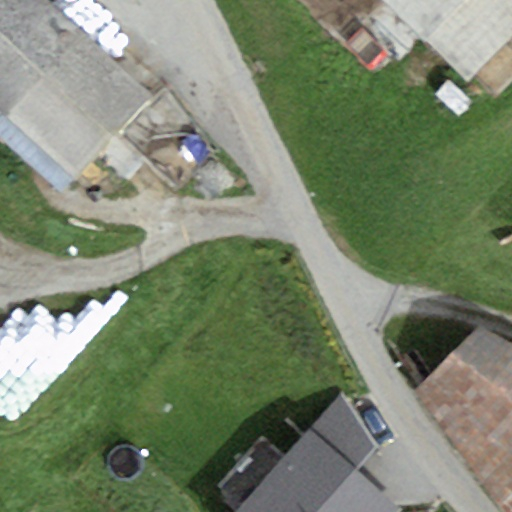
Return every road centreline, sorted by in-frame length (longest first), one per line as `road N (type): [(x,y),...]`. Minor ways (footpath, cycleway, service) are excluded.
road 1 (unclassified): [(478,511),(378,368),(194,0)]
road 2 (track): [(337,281),(511,328)]
